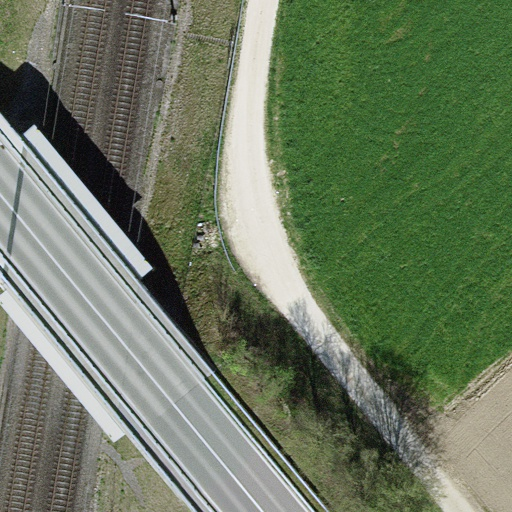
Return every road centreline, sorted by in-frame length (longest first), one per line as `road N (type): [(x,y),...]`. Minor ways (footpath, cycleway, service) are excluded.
road 1 (track): [(459,511),(291,295),(266,248),(246,163),(264,0)]
road 2 (secondary): [(262,511),(0,194)]
